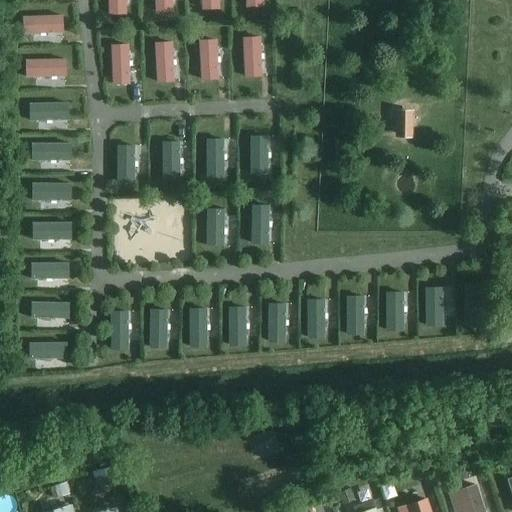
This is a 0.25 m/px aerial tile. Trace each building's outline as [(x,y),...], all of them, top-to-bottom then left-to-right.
[(124,14),(124,0),(106,0),(106,14),(124,14)] [(172,11),(171,0),(153,0),(154,12),(172,11)] [(218,9),(217,0),(199,0),(200,9),(218,9)] [(62,33),(62,16),(21,17),(22,34),(62,33)] [(261,77),(259,37),(242,38),(243,77),(261,77)] [(217,79),(215,40),(198,41),(199,80),(217,79)] [(173,82),(172,42),(154,43),(155,82),(173,82)] [(128,85),(128,45),(110,45),(110,85),(128,85)] [(66,76),(65,59),(25,60),(25,77),(66,76)] [(68,120),(67,103),(27,104),(27,121),(68,120)] [(413,109),(396,108),(394,135),(412,136),(413,109)] [(267,176),(267,136),(249,136),(249,175),(267,176)] [(223,179),(223,139),(205,139),(205,179),(223,179)] [(179,182),(179,143),(161,143),(161,182),(179,182)] [(69,162),(70,145),(29,144),(29,161),(69,162)] [(134,185),(134,146),(116,146),(116,185),(134,185)] [(71,201),(71,184),(30,185),(30,202),(71,201)] [(268,245),(268,206),(250,206),(250,245),(268,245)] [(224,249),(224,209),(207,209),(206,248),(224,249)] [(71,240),(70,223),(30,224),(30,241),(71,240)] [(68,281),(68,264),(27,264),(27,281),(68,281)] [(482,323),(482,284),(464,284),(464,323),(482,323)] [(442,328),(443,288),(425,288),(424,328),(442,328)] [(403,333),(404,293),(386,293),(386,333),(403,333)] [(364,336),(364,297),(346,297),(346,336),(364,336)] [(324,340),(324,301),(306,301),(306,340),(324,340)] [(28,303),(28,320),(69,321),(69,304),(28,303)] [(285,344),(285,305),(267,304),(267,344),(285,344)] [(245,347),(245,308),(227,308),(227,347),(245,347)] [(205,348),(206,309),(188,309),(188,348),(205,348)] [(167,350),(167,311),(149,311),(149,350),(167,350)] [(128,352),(128,313),(110,313),(110,352),(128,352)] [(66,360),(66,343),(25,344),(25,361),(66,360)] [(479,462),(469,465),(472,473),(481,470),(479,462)] [(65,483),(50,487),(53,498),(68,494),(65,483)] [(455,511),(482,511),(475,486),(450,494),(455,511)] [(354,500),(350,489),(338,493),(342,505),(354,500)] [(430,511),(426,500),(398,509),(398,511),(430,511)] [(326,511),(324,502),(298,508),(298,511),(326,511)] [(374,511),(372,502),(353,508),(353,511),(374,511)]
